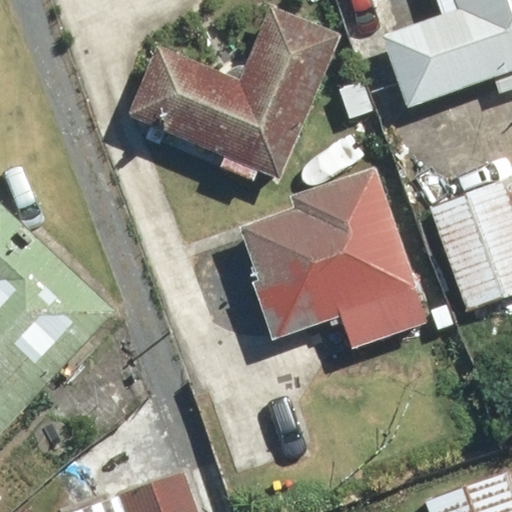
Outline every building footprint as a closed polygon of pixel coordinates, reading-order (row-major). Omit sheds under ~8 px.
[(293,179),(354,26),(289,0),(282,0),(253,74),(170,40),(139,118),(293,179)] [(511,69),(511,0),(469,0),(472,7),(396,32),(419,101),(511,69)] [(441,316),(385,161),(293,195),(297,204),(244,224),(285,339),(348,316),(359,346),(441,316)] [(511,176),(441,202),(478,305),(511,292),(511,176)] [(0,440),(5,436),(127,306),(8,194),(0,203),(0,440)] [(297,389),(250,405),(271,462),(317,445),(297,389)] [(211,511),(196,464),(128,486),(136,511),(211,511)] [(511,511),(511,466),(431,497),(436,511),(511,511)]
